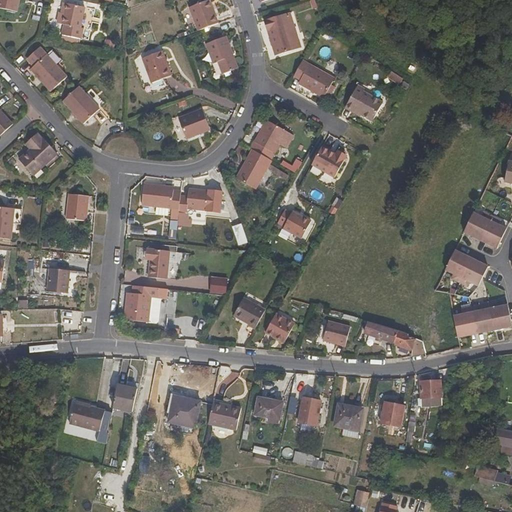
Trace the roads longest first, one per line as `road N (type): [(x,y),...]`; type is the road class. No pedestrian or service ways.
road 1 (unclassified): [(511,347),(382,370),(105,346)]
road 2 (residential): [(262,96),(213,169),(189,180),(120,176)]
road 3 (unclassified): [(105,346),(120,176)]
road 4 (residential): [(120,176),(87,163),(0,66)]
